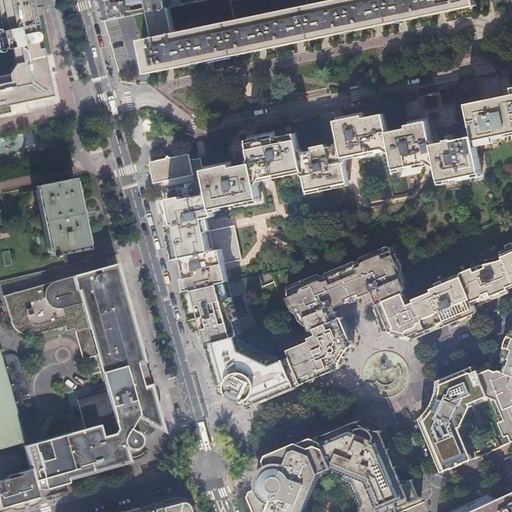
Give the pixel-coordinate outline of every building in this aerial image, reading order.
[(26,0),(0,0),(0,107),(40,99),(44,93),(48,87),(26,0)] [(97,0),(97,1),(103,22),(148,13),(167,9),(165,0),(97,0)] [(336,0),(173,34),(167,9),(148,13),(153,39),(140,41),(147,74),(169,70),(193,65),(237,56),(264,50),(301,42),(373,27),(405,20),(445,12),(476,6),(474,0),(336,0)] [(165,0),(167,9),(210,0),(165,0)] [(496,147),(495,141),(511,137),(511,89),(510,90),(511,96),(504,98),(485,102),(464,107),(472,139),(475,152),(496,147)] [(475,152),(472,139),(452,144),(451,141),(447,142),(444,143),(445,146),(431,149),(426,146),(420,121),(409,124),(399,126),(401,133),(380,137),(376,119),(355,124),(354,118),(344,120),(333,122),(339,145),(335,150),(326,152),(326,149),(320,150),(311,152),(312,155),(303,157),(297,154),(293,137),(273,142),(272,136),(258,139),(245,143),(250,163),(246,169),(228,174),(202,179),(197,160),(182,163),(181,158),(161,162),(147,166),(153,193),(161,191),(163,201),(167,219),(169,229),(175,257),(176,262),(182,261),(186,279),(189,292),(224,284),(225,284),(220,266),(240,261),(232,227),(204,234),(200,221),(215,218),(213,208),(260,196),(257,186),(260,182),(299,173),(304,175),(309,193),(349,183),(345,166),(348,161),(387,152),(391,154),(396,173),(403,171),(403,168),(415,165),(416,168),(433,164),(437,166),(442,184),(451,182),(450,179),(466,175),(467,178),(481,175),(475,152)] [(73,178),(36,185),(50,256),(61,254),(63,263),(79,259),(77,250),(86,249),(73,178)] [(511,242),(511,243),(505,246),(506,250),(499,252),(502,260),(511,282),(511,242)] [(403,287),(403,286),(404,286),(404,282),(400,273),(401,267),(396,254),(392,255),(389,248),(386,247),(360,258),(359,258),(358,259),(358,260),(358,261),(354,263),(353,261),(324,274),(325,275),(321,277),(320,276),(319,275),(318,274),(316,274),(315,275),(287,287),(285,290),(288,297),(285,299),(288,306),(290,311),(296,314),(298,320),(305,326),(306,326),(309,331),(311,330),(338,318),(336,313),(334,308),(339,306),(339,307),(350,302),(351,304),(357,301),(356,300),(367,295),(366,295),(371,293),(374,298),(376,305),(374,306),(380,320),(379,321),(384,332),(389,332),(396,332),(403,334),(410,337),(414,340),(427,334),(426,331),(445,323),(445,325),(446,326),(452,324),(453,327),(460,324),(471,320),(470,318),(473,317),(472,315),(475,314),(474,312),(479,309),(480,307),(480,306),(502,296),(509,293),(507,290),(511,288),(511,282),(502,260),(498,262),(478,266),(460,274),(459,276),(457,276),(447,279),(442,281),(435,284),(437,288),(431,290),(432,293),(413,300),(414,303),(407,306),(402,294),(404,289),(403,287)] [(71,478),(127,462),(122,447),(124,447),(125,448),(128,450),(131,450),(135,449),(137,448),(138,447),(139,445),(140,443),(140,439),(139,435),(137,434),(135,432),(136,431),(147,436),(155,430),(141,422),(143,420),(160,430),(154,412),(155,405),(156,398),(155,392),(154,385),(148,386),(114,265),(3,296),(10,323),(12,326),(14,329),(16,332),(21,334),(25,336),(31,336),(64,327),(65,331),(73,329),(82,360),(95,356),(104,389),(75,398),(84,429),(23,446),(29,470),(35,489),(38,490),(41,490),(44,490),(49,488),(49,490),(73,483),(71,478)] [(189,292),(183,294),(190,320),(192,328),(194,330),(196,332),(199,332),(202,331),(203,334),(221,394),(231,398),(230,401),(234,403),(239,405),(240,403),(250,408),(257,405),(258,405),(297,388),(296,387),(299,386),(302,385),(290,356),(277,362),(276,358),(237,339),(236,336),(238,335),(233,321),(236,320),(230,297),(227,298),(224,284),(189,292)] [(339,319),(338,318),(311,330),(313,336),(308,338),(309,341),(300,345),(301,346),(287,352),(290,356),(302,385),(339,369),(341,363),(344,355),(350,348),(353,345),(348,334),(341,318),(339,319)] [(511,330),(511,331),(508,335),(505,341),(504,346),(502,355),(508,357),(502,372),(498,370),(495,372),(489,359),(475,365),(488,397),(492,407),(496,408),(501,422),(499,423),(505,437),(505,438),(509,436),(511,442),(511,330)] [(0,449),(22,443),(24,442),(24,439),(31,437),(26,419),(27,417),(27,414),(27,410),(26,407),(25,404),(21,401),(20,397),(28,395),(19,360),(18,358),(15,356),(12,354),(9,354),(1,357),(0,354),(0,449)] [(425,414),(419,420),(442,473),(453,468),(454,469),(461,465),(462,464),(473,459),(460,428),(462,427),(471,407),(470,404),(488,397),(475,365),(437,382),(436,391),(434,399),(431,400),(430,401),(429,402),(429,405),(431,406),(425,414)] [(388,511),(420,499),(412,479),(407,480),(401,480),(381,431),(374,429),(368,427),(363,425),(357,421),(319,437),(333,468),(342,472),(338,481),(347,485),(356,505),(353,511),(388,511)] [(333,468),(319,437),(270,458),(269,461),(270,465),(267,466),(262,470),(260,473),(258,477),(257,481),(257,485),(257,489),(258,493),(256,494),(254,497),(260,511),(304,511),(321,473),(333,468)] [(38,501),(35,489),(29,470),(5,477),(6,479),(0,480),(0,511),(16,507),(16,508),(29,504),(28,504),(38,501)] [(511,511),(511,483),(448,511),(511,511)] [(191,511),(189,506),(187,507),(186,506),(186,504),(184,503),(182,501),(180,500),(177,500),(174,500),(174,499),(167,500),(147,505),(147,506),(132,510),(132,509),(121,511),(191,511)]
